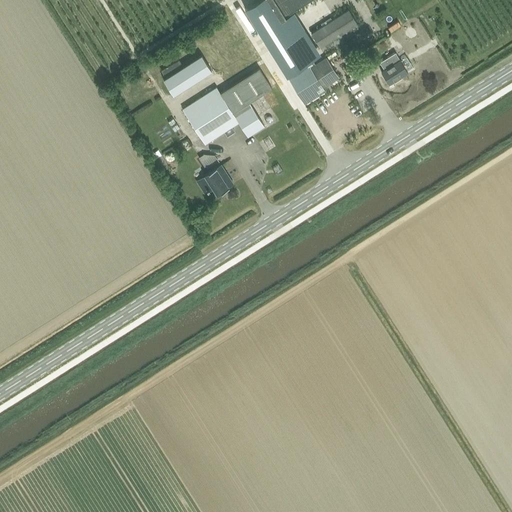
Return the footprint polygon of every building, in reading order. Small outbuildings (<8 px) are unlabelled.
[(348,9),(311,33),(320,47),(357,23),(348,9)] [(282,17),(276,20),(283,32),(288,29),(282,17)] [(403,24),(413,37),(422,31),(412,18),(403,24)] [(275,48),(273,48),(274,59),(288,58),(287,43),(281,43),(281,42),(275,42),(275,48)] [(384,70),(381,72),(389,84),(407,72),(404,67),(409,64),(405,57),(400,60),(395,52),(379,62),(384,70)] [(201,55),(163,79),(173,95),(211,70),(201,55)] [(323,87),(339,77),(326,57),(310,68),(308,64),(287,78),(305,104),(325,91),(323,87)] [(278,63),(274,66),(282,78),(286,75),(278,63)] [(204,144),(238,123),(247,136),(253,133),(255,137),(279,121),(262,94),(271,88),(258,68),(219,92),(216,87),(182,109),(204,144)] [(350,79),(345,83),(354,94),(359,89),(350,79)] [(338,103),(342,110),(355,103),(351,96),(338,103)] [(268,136),(258,140),(263,151),(273,147),(268,136)] [(232,184),(225,172),(220,165),(204,175),(204,194),(213,188),(216,194),(232,184)]
